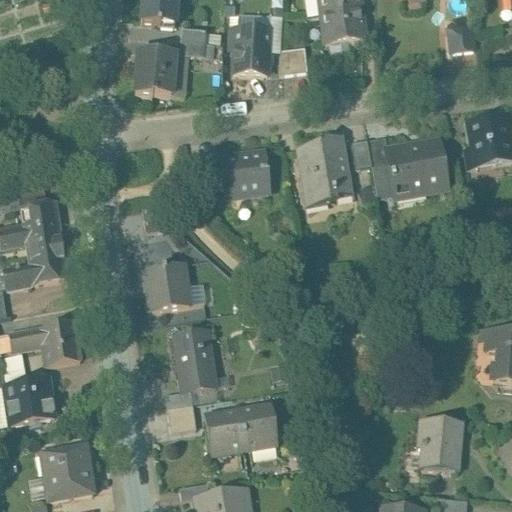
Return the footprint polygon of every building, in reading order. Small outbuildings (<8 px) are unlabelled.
[(176,0),(142,0),(140,27),(157,29),(156,30),(160,30),(160,28),(172,29),(172,30),(174,30),(176,0)] [(358,0),(318,0),(321,18),(361,13),(358,0)] [(361,13),(321,18),(325,48),(364,43),(361,13)] [(281,23),(269,23),(269,34),(280,35),(281,23)] [(471,24),(447,27),(451,57),(474,55),(471,24)] [(269,34),(235,32),(233,76),(267,78),(269,34)] [(202,37),(180,35),(180,47),(202,49),(202,37)] [(202,49),(180,47),(179,60),(188,61),(201,62),(202,49)] [(304,51),(280,54),(279,78),(307,75),(304,51)] [(174,58),(138,55),(134,99),(152,101),(152,99),(184,102),(188,61),(179,60),(174,60),(174,58)] [(488,120),(467,123),(472,149),(463,150),(467,171),(511,162),(511,151),(508,129),(507,121),(489,124),(488,120)] [(438,143),(386,152),(395,200),(446,191),(438,143)] [(367,144),(351,147),(355,172),(371,169),(369,156),(367,144)] [(335,145),(295,151),(305,207),(336,201),(335,194),(351,192),(347,166),(339,167),(335,145)] [(264,156),(219,162),(224,201),(269,196),(264,156)] [(204,164),(188,166),(192,193),(208,191),(204,164)] [(43,189),(18,196),(20,209),(46,205),(43,189)] [(46,205),(20,209),(23,224),(20,224),(20,226),(0,228),(0,244),(1,249),(26,245),(28,255),(62,250),(54,204),(46,205)] [(165,209),(142,213),(145,236),(169,233),(165,209)] [(62,250),(28,255),(29,265),(4,269),(7,289),(66,279),(62,250)] [(183,267),(143,273),(149,315),(189,309),(183,267)] [(73,322),(9,333),(9,334),(8,334),(11,352),(42,347),(45,368),(80,362),(73,322)] [(511,333),(489,332),(487,352),(497,353),(494,383),(511,384),(511,333)] [(206,334),(173,340),(182,395),(215,390),(206,334)] [(21,354),(4,357),(6,371),(23,368),(21,354)] [(24,370),(2,374),(4,386),(26,382),(24,370)] [(26,382),(4,386),(10,426),(54,419),(48,379),(26,382)] [(271,407),(238,412),(244,452),(278,447),(271,407)] [(238,412),(204,418),(210,458),(244,452),(238,412)] [(461,425),(418,421),(416,449),(423,450),(421,470),(456,473),(461,425)] [(86,448),(40,455),(47,503),(93,496),(86,448)] [(206,486),(178,491),(181,503),(196,500),(208,498),(206,486)] [(208,498),(196,500),(198,511),(247,511),(244,492),(208,498)] [(466,511),(467,503),(441,501),(439,511),(466,511)]
